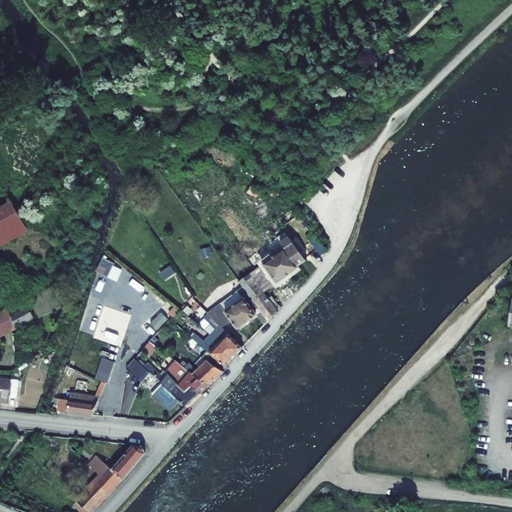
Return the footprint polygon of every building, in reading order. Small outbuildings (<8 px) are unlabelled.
[(29,231),(11,199),(0,205),(0,246),(6,244),(29,231)] [(306,236),(320,255),(327,251),(312,232),(306,236)] [(279,246),(282,244),(277,238),(253,255),(261,265),(282,250),(279,246)] [(282,250),(261,265),(239,281),(243,286),(261,311),(269,321),(282,307),(277,303),(272,296),(268,298),(264,292),(277,282),(278,283),(300,267),(299,266),(307,260),(293,242),(287,246),(285,248),(282,244),(279,246),(282,250)] [(98,273),(109,275),(113,261),(102,258),(98,273)] [(256,315),(261,311),(243,286),(237,291),(243,298),(225,312),(231,321),(238,329),(256,315)] [(243,298),(237,291),(207,313),(208,314),(222,328),(231,321),(225,312),(243,298)] [(0,312),(0,334),(34,317),(28,306),(18,312),(11,315),(8,309),(2,312),(0,312)] [(8,309),(11,315),(18,312),(15,306),(8,309)] [(261,311),(256,315),(265,325),(269,321),(261,311)] [(210,334),(234,357),(243,348),(222,328),(208,314),(204,318),(210,324),(205,329),(210,334)] [(210,353),(226,366),(234,357),(210,334),(204,341),(199,336),(195,341),(210,353)] [(193,374),(209,385),(224,371),(222,370),(226,366),(210,353),(195,341),(193,339),(187,345),(206,361),(197,370),(182,356),(177,361),(193,374)] [(142,351),(149,356),(156,346),(150,342),(142,351)] [(182,356),(175,349),(169,356),(175,360),(177,361),(182,356)] [(102,358),(96,379),(108,382),(115,362),(102,358)] [(186,407),(201,393),(191,385),(190,386),(185,391),(168,374),(165,378),(161,375),(148,363),(144,367),(135,359),(127,368),(141,382),(150,372),(186,407)] [(201,393),(209,385),(193,374),(177,361),(175,360),(170,367),(190,386),(191,385),(201,393)] [(168,374),(185,391),(190,386),(170,367),(165,372),(168,374)] [(0,401),(0,402),(9,403),(10,395),(12,379),(0,377),(0,398),(0,401)] [(10,395),(17,396),(19,380),(12,379),(10,395)] [(96,396),(100,397),(106,383),(102,381),(96,396)] [(59,399),(58,411),(93,415),(100,397),(96,396),(71,392),(70,400),(59,399)] [(145,454),(142,446),(134,445),(113,468),(109,466),(96,455),(88,464),(100,476),(73,505),(79,511),(92,511),(123,479),(145,454)] [(13,485),(26,492),(45,459),(32,452),(13,485)] [(40,480),(54,487),(59,478),(45,471),(40,480)]
